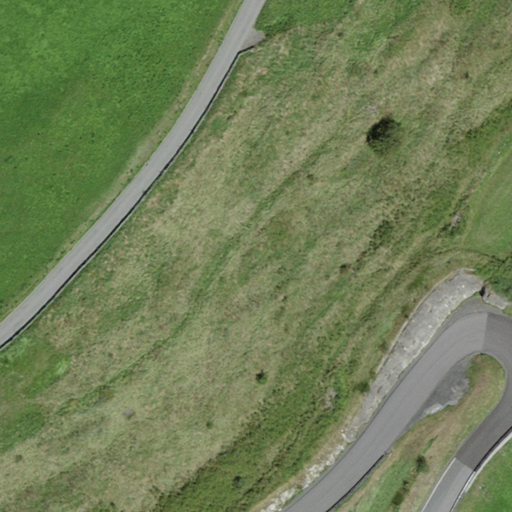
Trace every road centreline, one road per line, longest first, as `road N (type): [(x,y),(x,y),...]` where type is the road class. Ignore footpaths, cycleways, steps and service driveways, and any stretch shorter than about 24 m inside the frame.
road 1 (residential): [(0,336),(42,304),(128,207),(204,106),(256,0)]
road 2 (unclassified): [(511,337),(476,333),(441,356),(354,462),(301,511)]
road 3 (unclassified): [(436,511),(511,404)]
